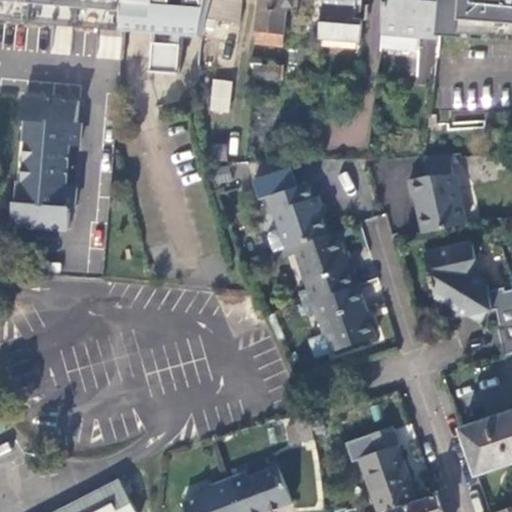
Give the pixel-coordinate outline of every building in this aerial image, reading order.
[(0,0),(0,12),(59,17),(60,0),(0,0)] [(128,0),(60,0),(59,17),(126,23),(128,0)] [(180,75),(183,35),(205,37),(212,0),(128,0),(126,23),(125,30),(156,33),(156,43),(154,43),(151,73),(180,75)] [(242,0),(212,0),(205,37),(202,47),(201,65),(214,67),(220,30),(227,31),(228,24),(238,25),(242,0)] [(260,0),(256,43),(283,46),(287,12),(297,13),(298,0),(260,0)] [(323,0),(320,40),(362,43),(364,20),(357,20),(358,1),(357,0),(323,0)] [(441,36),(443,0),(385,0),(381,51),(418,54),(419,39),(441,40),(441,36)] [(511,0),(443,0),(441,36),(468,37),(468,33),(494,35),(494,40),(511,41),(511,0)] [(249,64),(254,65),(253,78),(278,80),(279,67),(261,65),(262,59),(250,58),(249,64)] [(20,141),(25,142),(27,142),(31,97),(24,96),(20,141)] [(31,97),(27,142),(31,142),(28,182),(24,182),(20,226),(71,230),(72,209),(76,209),(78,193),(68,192),(72,146),(81,147),(83,131),(79,131),(82,101),(31,97)] [(214,111),(229,113),(230,100),(215,98),(214,111)] [(206,129),(228,131),(229,117),(207,115),(206,129)] [(508,150),(507,135),(484,136),(485,151),(508,150)] [(27,142),(25,142),(22,181),(24,182),(28,182),(31,142),(27,142)] [(212,160),(227,162),(229,146),(213,144),(212,160)] [(246,162),(255,162),(256,154),(247,153),(246,162)] [(452,153),(424,155),(428,176),(407,180),(412,197),(414,197),(423,234),(470,224),(461,191),(464,190),(459,171),(457,172),(452,153)] [(511,153),(482,154),(463,157),(472,184),(492,179),(487,166),(511,164),(511,153)] [(327,333),(333,351),(379,334),(351,249),(348,250),(341,229),(333,231),(326,210),(327,209),(321,192),(318,193),(313,179),(265,195),(271,214),(274,213),(280,230),(286,249),(293,247),(312,300),(311,300),(316,318),(318,317),(324,335),(327,333)] [(24,182),(22,181),(17,181),(13,226),(20,226),(24,182)] [(286,249),(280,230),(271,233),(268,240),(273,254),(286,249)] [(511,354),(511,291),(503,293),(502,291),(488,294),(487,287),(467,274),(475,261),(472,247),(426,257),(431,277),(428,278),(431,289),(435,299),(441,303),(442,312),(444,312),(456,320),(461,313),(464,308),(472,314),(469,319),(480,325),(488,315),(498,312),(501,328),(499,329),(505,357),(511,354)] [(464,308),(461,313),(469,319),(472,314),(464,308)] [(312,421),(311,410),(292,416),(294,426),(312,421)] [(511,410),(462,428),(478,474),(511,462),(511,410)] [(312,421),(294,426),(299,444),(315,440),(312,421)] [(367,483),(407,469),(392,427),(369,435),(347,442),(354,461),(359,459),(367,483)] [(247,474),(231,480),(242,511),(275,511),(293,505),(280,468),(249,479),(247,474)] [(388,509),(417,499),(407,469),(367,483),(376,511),(387,508),(388,509)] [(50,511),(134,511),(120,480),(50,511)] [(242,511),(231,480),(213,487),(215,492),(185,503),(188,511),(242,511)] [(442,511),(436,493),(417,499),(388,509),(387,508),(376,511),(442,511)]
